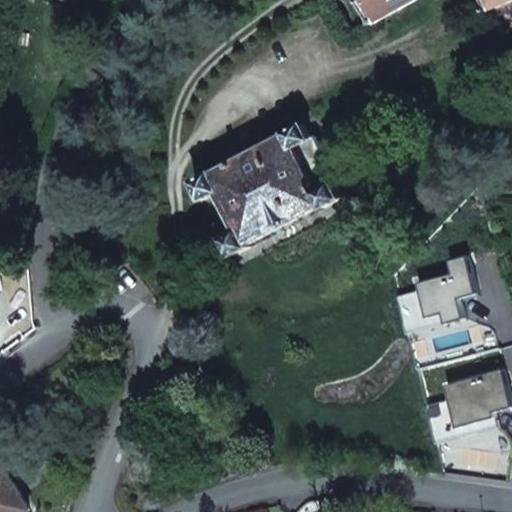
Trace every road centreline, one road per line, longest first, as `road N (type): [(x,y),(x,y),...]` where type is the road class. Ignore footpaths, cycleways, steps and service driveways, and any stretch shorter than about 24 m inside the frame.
road 1 (residential): [(151,0),(83,89),(45,188),(42,262),(62,331)]
road 2 (residential): [(193,511),(248,489),(340,477),(511,499)]
road 3 (residential): [(62,331),(89,312),(127,309),(153,329),(147,369),(94,511)]
